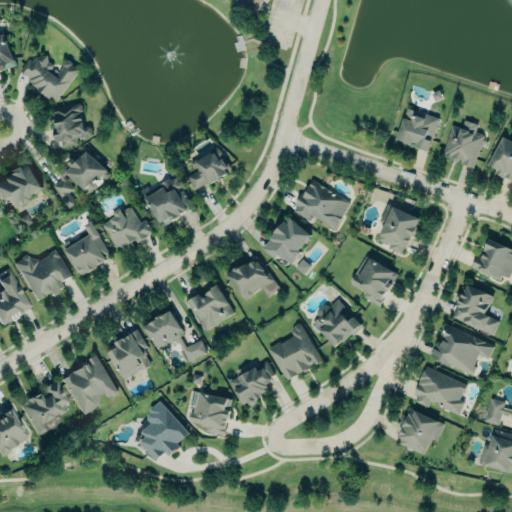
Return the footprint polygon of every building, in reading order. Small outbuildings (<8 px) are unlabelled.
[(0,34),(0,71),(14,67),(5,33),(0,34)] [(78,68),(66,60),(55,75),(49,71),(54,64),(35,51),(19,76),(57,101),(78,68)] [(52,108),(58,145),(92,139),(90,125),(84,127),(80,104),(52,108)] [(414,148),(428,152),(438,118),(406,108),(396,140),(414,145),(414,148)] [(441,157),(473,167),(483,134),(475,132),(477,124),(463,120),(461,128),(451,125),(441,157)] [(488,165),(496,169),(494,173),(511,181),(511,141),(502,137),(488,165)] [(187,177),(195,191),(231,170),(218,147),(191,163),(196,171),(187,177)] [(109,173),(86,151),(76,161),(73,158),(67,164),(70,168),(66,173),(89,195),(109,173)] [(0,178),(0,199),(6,196),(12,207),(42,191),(28,164),(0,178)] [(57,175),(60,180),(52,186),(67,209),(75,203),(68,193),(73,190),(62,172),(57,175)] [(145,199),(162,228),(180,218),(179,216),(194,208),(183,190),(180,192),(178,189),(182,187),(176,178),(171,181),(169,178),(161,183),(163,188),(145,199)] [(313,179),(351,203),(335,229),(332,231),(327,228),(329,226),(313,216),(310,221),(294,211),(297,206),(295,205),(302,194),(304,196),(313,179)] [(379,221),(384,223),(376,242),(404,253),(419,217),(386,204),(379,221)] [(145,220),(141,223),(131,207),(129,207),(127,207),(123,210),(121,207),(113,212),(115,216),(107,221),(108,223),(108,225),(104,224),(120,250),(128,245),(129,247),(133,245),(131,242),(136,238),(138,242),(148,235),(148,234),(152,232),(145,220)] [(291,218),(312,236),(299,251),(301,253),(296,260),(295,260),(291,264),(280,256),(276,260),(264,249),(271,239),(274,233),(285,222),(287,223),(291,218)] [(78,275),(111,258),(91,221),(84,225),(88,233),(63,246),(78,275)] [(489,239),(511,248),(511,272),(509,278),(502,275),(500,280),(471,267),(478,252),(483,253),(489,239)] [(70,277),(56,250),(33,262),(28,253),(14,261),(35,300),(49,293),(50,295),(64,287),(61,282),(70,277)] [(257,256),(275,280),(262,289),(261,288),(245,300),(227,276),(239,266),(241,268),(257,256)] [(397,273),(364,256),(349,284),(364,292),(361,297),(379,306),(397,273)] [(303,259),(311,266),(304,274),(296,267),(303,259)] [(0,322),(29,310),(10,267),(0,271),(0,322)] [(468,284),(494,296),(486,315),(499,321),(493,335),(453,317),(460,300),(457,299),(460,293),(463,294),(468,284)] [(218,285),(235,312),(206,330),(188,301),(199,294),(201,297),(218,285)] [(338,300),(363,327),(353,336),(352,335),(336,349),(320,331),(317,333),(312,327),(315,324),(314,322),(321,317),(317,315),(318,310),(323,305),(327,305),(330,308),(338,300)] [(186,362),(206,352),(200,340),(187,346),(170,312),(143,325),(155,349),(175,339),(186,362)] [(324,361),(301,324),(298,324),(295,326),(294,328),(293,329),(291,332),(293,334),(295,336),(284,343),(279,342),(268,349),(287,382),(293,378),(298,374),(311,369),(311,367),(315,365),(316,366),(324,361)] [(429,357),(472,374),(479,356),(488,359),(494,344),(446,325),(439,344),(435,342),(429,357)] [(107,350),(116,345),(116,343),(122,339),(124,340),(131,336),(130,335),(132,334),(131,333),(136,329),(147,346),(143,348),(146,354),(144,355),(150,364),(143,368),(142,367),(125,378),(107,350)] [(96,356),(81,365),(80,368),(72,371),(68,373),(65,377),(61,378),(83,414),(97,405),(100,395),(104,392),(106,396),(109,396),(111,395),(114,396),(116,394),(118,390),(96,356)] [(266,360),(239,378),(237,376),(229,382),(244,406),(248,403),(250,406),(254,406),(256,404),(256,401),(262,398),(261,395),(266,391),(266,389),(269,388),(267,386),(273,382),(271,378),(275,375),(266,360)] [(466,384),(426,367),(411,400),(427,407),(430,402),(458,415),(464,402),(459,400),(466,384)] [(20,405),(26,401),(25,399),(30,397),(30,398),(38,393),(40,396),(43,394),(41,389),(55,379),(69,401),(62,405),(65,411),(58,415),(57,413),(52,417),(42,424),(44,427),(45,430),(41,433),(37,433),(20,405)] [(232,399),(202,392),(198,411),(194,410),(193,412),(191,412),(190,420),(203,423),(202,425),(208,426),(207,430),(225,434),(228,420),(229,420),(231,412),(230,410),(232,399)] [(511,418),(503,415),(500,426),(484,421),(491,397),(506,402),(504,408),(511,410),(511,418)] [(189,434),(161,402),(134,425),(145,436),(138,442),(156,463),(189,434)] [(0,453),(28,438),(11,407),(0,413),(0,453)] [(436,442),(444,423),(410,409),(395,442),(424,455),(430,439),(436,442)] [(511,434),(494,429),(490,445),(484,444),(478,464),(511,473),(511,434)]
